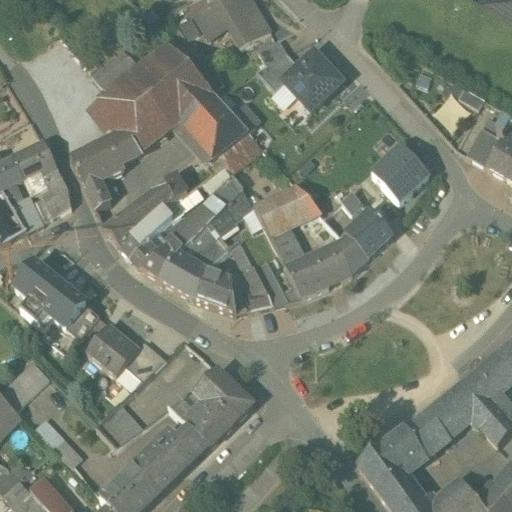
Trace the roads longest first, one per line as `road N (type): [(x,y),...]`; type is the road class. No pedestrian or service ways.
road 1 (residential): [(267,356),(384,299),(470,209)]
road 2 (residential): [(82,227),(107,266),(154,309),(210,340),(267,356)]
road 3 (residential): [(470,209),(452,168),(332,40)]
road 4 (residential): [(0,54),(76,189),(82,227)]
road 5 (residential): [(285,401),(163,511)]
road 6 (track): [(306,431),(455,365)]
